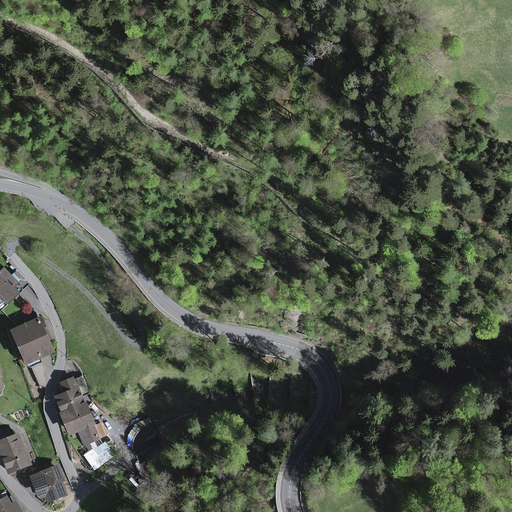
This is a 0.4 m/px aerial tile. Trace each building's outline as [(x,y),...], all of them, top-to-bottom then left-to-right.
[(7,265),(0,272),(0,292),(10,303),(23,290),(19,285),(23,281),(7,265)] [(25,315),(28,322),(40,317),(38,311),(25,315)] [(54,351),(42,320),(16,330),(29,361),(54,351)] [(53,397),(60,413),(88,402),(85,395),(92,392),(84,373),(64,382),(68,391),(53,397)] [(88,402),(60,413),(71,437),(79,434),(85,449),(101,442),(94,427),(98,425),(88,402)] [(31,465),(20,437),(3,443),(14,472),(31,465)] [(61,465),(33,478),(43,501),(48,499),(51,506),(71,497),(64,482),(68,480),(61,465)] [(1,505),(0,505),(0,511),(22,511),(18,504),(12,507),(9,501),(1,505)]
